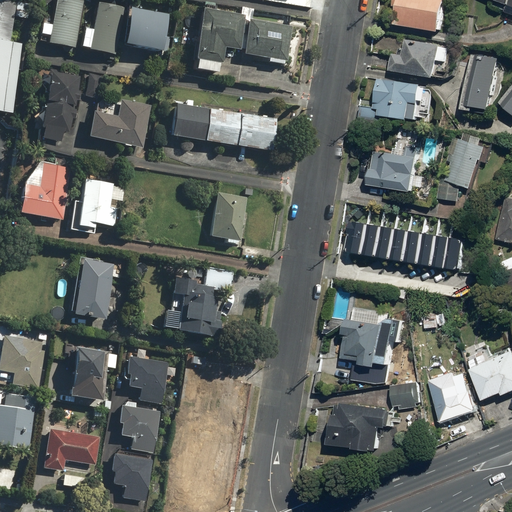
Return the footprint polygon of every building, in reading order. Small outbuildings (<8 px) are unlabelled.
[(41,23),(40,32),(47,34),(46,43),(71,48),(80,1),(75,0),(54,0),(50,25),(41,23)] [(396,0),(396,6),(401,6),(399,26),(445,31),(448,0),(396,0)] [(122,7),(95,2),(89,32),(81,31),(77,48),(113,55),(122,7)] [(163,35),(167,12),(127,6),(121,44),(168,52),(171,37),(163,35)] [(199,10),(197,27),(183,25),(181,45),(196,47),(193,70),(218,72),(221,48),(235,50),(239,15),(199,10)] [(247,19),(242,55),(266,58),(266,61),(285,64),(291,25),(247,19)] [(0,39),(0,112),(6,113),(17,43),(0,39)] [(394,72),(441,78),(443,61),(453,62),(455,46),(408,40),(406,57),(396,55),(394,72)] [(473,54),(468,107),(497,110),(502,56),(473,54)] [(63,71),(48,70),(48,74),(44,74),(43,84),(47,85),(45,101),(48,101),(48,106),(41,105),(39,127),(43,127),(42,139),(61,140),(62,133),(68,134),(69,119),(75,120),(79,76),(63,75),(63,71)] [(84,95),(97,97),(99,83),(101,83),(102,75),(87,73),(84,95)] [(379,78),(376,108),(384,109),(383,116),(412,119),(414,100),(424,101),(426,82),(379,78)] [(511,88),(502,103),(511,110),(511,88)] [(190,106),(191,100),(183,98),(182,105),(173,103),(169,135),(270,151),(275,119),(190,106)] [(116,114),(91,110),(87,138),(142,147),(149,105),(118,100),(116,114)] [(485,143),(486,138),(466,133),(465,138),(460,137),(450,182),(479,188),(485,161),(488,162),(492,144),(485,143)] [(376,168),(372,168),(371,185),(423,190),(425,175),(421,175),(423,154),(378,150),(376,168)] [(39,170),(22,169),(18,214),(63,218),(67,164),(40,162),(39,170)] [(117,228),(120,188),(113,187),(113,183),(84,180),(82,201),(79,200),(70,200),(67,231),(93,234),(94,226),(117,228)] [(246,197),(215,192),(208,234),(240,238),(246,197)] [(511,202),(506,201),(499,237),(511,239),(511,202)] [(457,271),(462,239),(353,222),(348,254),(457,271)] [(113,264),(81,258),(72,313),(103,318),(113,264)] [(511,259),(502,264),(511,284),(511,259)] [(171,312),(163,311),(160,329),(215,338),(217,330),(218,330),(220,321),(214,320),(216,307),(210,306),(213,286),(231,289),(233,275),(204,270),(201,286),(195,285),(196,283),(177,280),(171,312)] [(444,307),(424,310),(427,330),(447,326),(444,307)] [(348,320),(346,334),(355,335),(353,354),(365,356),(364,365),(381,368),(386,325),(348,320)] [(0,351),(0,371),(13,373),(12,383),(38,387),(43,349),(41,348),(41,341),(2,336),(0,351)] [(100,399),(107,351),(76,346),(68,394),(100,399)] [(511,349),(489,360),(486,354),(470,362),(491,406),(511,396),(511,349)] [(167,361),(128,356),(124,385),(139,387),(137,401),(161,405),(167,361)] [(205,365),(190,362),(183,399),(197,402),(199,395),(210,397),(213,379),(203,377),(205,365)] [(456,372),(431,380),(445,423),(481,411),(469,373),(458,377),(456,372)] [(398,406),(403,405),(403,410),(420,407),(419,402),(425,401),(421,381),(394,386),(398,406)] [(241,385),(223,382),(221,398),(239,401),(241,385)] [(0,446),(26,450),(32,413),(28,413),(30,397),(0,392),(0,446)] [(395,409),(347,404),(337,402),(332,445),(383,451),(386,426),(393,427),(395,409)] [(116,423),(121,424),(119,435),(130,437),(128,449),(151,453),(159,411),(120,404),(116,423)] [(95,410),(92,420),(105,423),(108,413),(95,410)] [(48,428),(41,468),(62,471),(64,460),(93,465),(98,436),(48,428)] [(180,454),(177,477),(196,479),(197,480),(197,481),(197,482),(198,483),(198,484),(199,484),(199,485),(200,486),(201,486),(201,487),(202,487),(203,488),(204,488),(205,488),(206,488),(206,489),(207,489),(208,489),(209,489),(210,489),(211,488),(212,488),(213,488),(213,487),(214,487),(215,487),(216,486),(216,485),(217,485),(218,484),(218,483),(219,483),(219,482),(219,481),(222,457),(228,458),(229,449),(219,448),(221,434),(187,430),(184,454),(180,454)] [(109,472),(113,473),(111,483),(123,486),(121,498),(142,502),(151,460),(113,453),(109,472)] [(62,474),(61,485),(82,488),(83,477),(62,474)]
